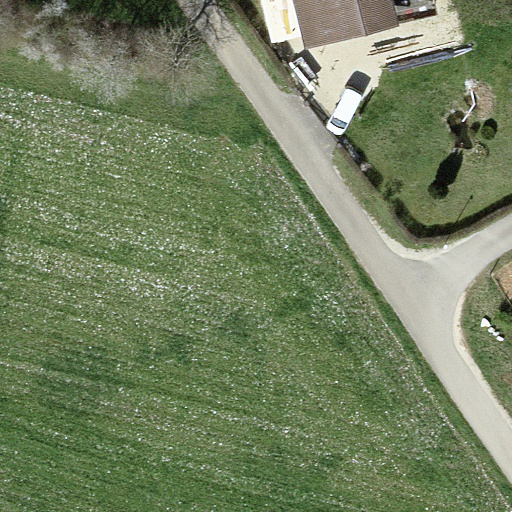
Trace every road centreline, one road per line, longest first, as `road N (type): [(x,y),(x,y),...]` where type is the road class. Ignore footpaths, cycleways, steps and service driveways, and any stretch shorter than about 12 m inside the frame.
road 1 (track): [(459,383),(190,0)]
road 2 (unclassified): [(511,457),(459,383),(460,298),(511,250)]
